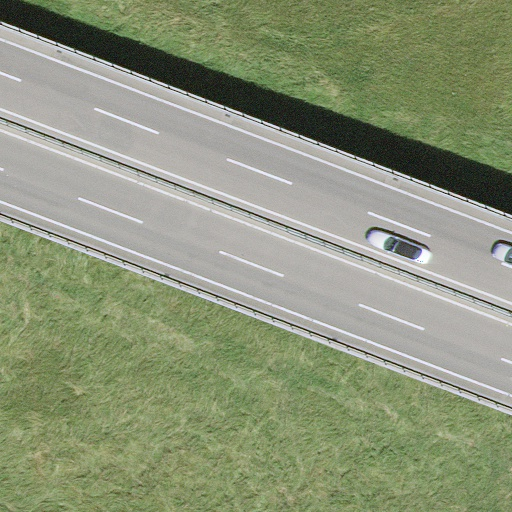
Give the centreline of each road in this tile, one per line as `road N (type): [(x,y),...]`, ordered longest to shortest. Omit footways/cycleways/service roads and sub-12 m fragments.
road 1 (motorway): [(511,267),(0,73)]
road 2 (motorway): [(0,169),(511,363)]
